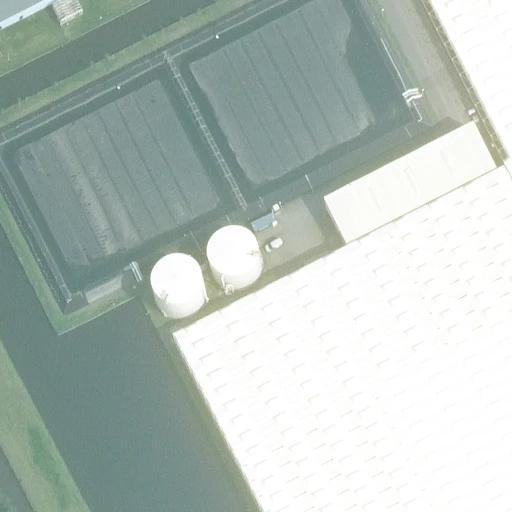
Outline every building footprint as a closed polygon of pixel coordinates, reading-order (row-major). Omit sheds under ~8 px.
[(0,0),(0,28),(55,0),(0,0)] [(363,0),(289,0),(0,125),(0,174),(60,313),(140,279),(126,248),(224,205),(229,217),(207,218),(210,226),(198,231),(219,231),(219,229),(228,228),(310,193),(296,161),(398,116),(398,103),(389,103),(388,70),(401,99),(401,85),(363,0)] [(74,0),(68,0),(52,9),(60,25),(82,13),(74,0)] [(106,0),(79,0),(85,12),(107,1),(106,0)] [(511,0),(427,0),(511,168),(511,0)] [(475,131),(325,207),(348,253),(498,177),(475,131)] [(319,268),(175,341),(262,511),(511,511),(511,188),(505,174),(498,177),(348,253),(319,268)] [(258,240),(279,229),(272,215),(250,226),(258,240)]
